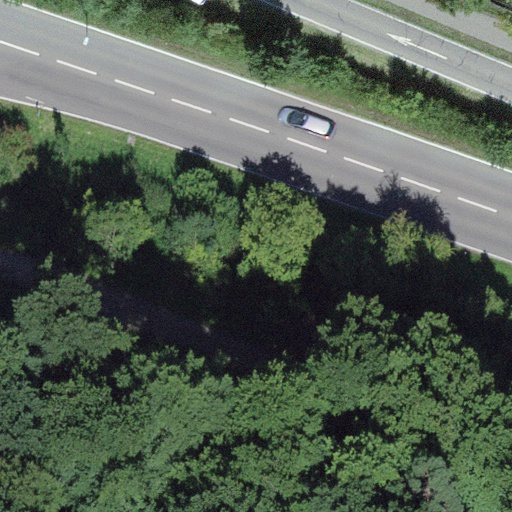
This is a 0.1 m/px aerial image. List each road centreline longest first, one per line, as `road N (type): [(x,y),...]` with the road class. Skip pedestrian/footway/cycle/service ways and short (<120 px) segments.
road 1 (track): [(0,248),(511,458)]
road 2 (primary): [(511,215),(0,43)]
road 3 (tertiary): [(511,85),(306,0)]
